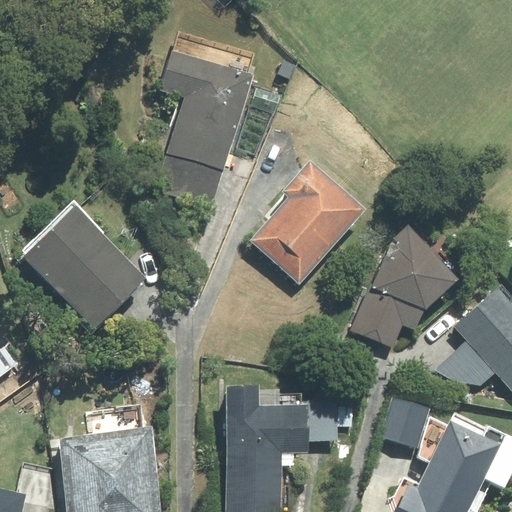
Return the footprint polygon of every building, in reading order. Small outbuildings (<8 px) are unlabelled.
[(238,76),(157,57),(148,96),(176,103),(153,197),(206,209),(238,76)] [(281,95),(250,90),(246,112),(277,118),(281,95)] [(294,289),(365,200),(328,170),(319,182),(298,165),(274,196),(278,199),(241,246),(294,289)] [(62,208),(11,258),(83,332),(134,283),(62,208)] [(448,285),(433,248),(391,229),(343,332),(387,352),(397,329),(409,335),(418,316),(448,285)] [(441,380),(476,388),(491,375),(511,396),(511,302),(494,284),(447,329),(461,343),(432,371),(441,380)] [(0,376),(13,367),(0,348),(0,376)] [(329,408),(297,408),(248,410),(247,389),(215,390),(218,511),(282,511),(282,459),(299,458),(298,445),(330,444),(329,408)] [(498,492),(511,458),(511,440),(452,414),(445,430),(424,421),(427,410),(383,400),(374,441),(413,450),(409,458),(423,464),(412,490),(399,484),(387,511),(473,511),(485,487),(498,492)] [(153,511),(140,428),(49,443),(59,511),(153,511)] [(13,511),(17,496),(0,493),(0,511),(13,511)]
